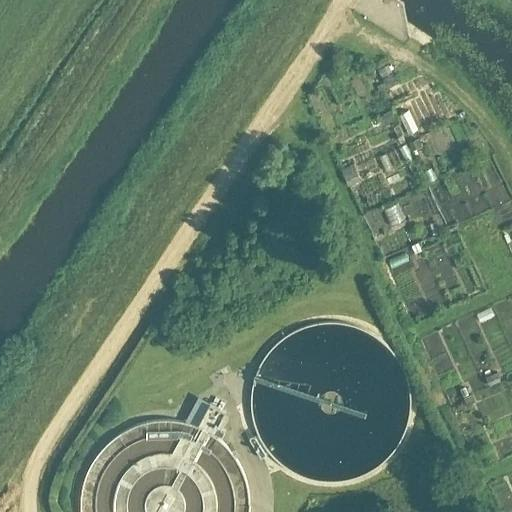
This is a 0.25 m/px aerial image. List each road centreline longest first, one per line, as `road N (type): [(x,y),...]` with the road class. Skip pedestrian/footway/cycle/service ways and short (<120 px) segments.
road 1 (track): [(34,511),(36,467),(49,439),(343,0)]
road 2 (track): [(141,0),(0,212)]
road 3 (track): [(332,16),(438,77),(511,151)]
